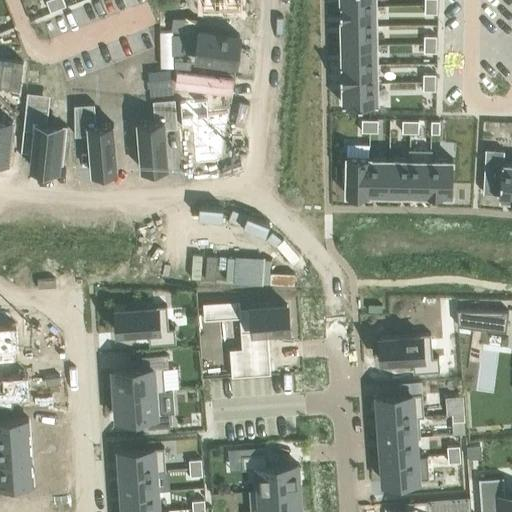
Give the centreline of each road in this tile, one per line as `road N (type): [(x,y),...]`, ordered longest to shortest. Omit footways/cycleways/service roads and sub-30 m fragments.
road 1 (residential): [(88,511),(71,299),(0,297)]
road 2 (residential): [(0,192),(124,197),(242,189)]
road 3 (residential): [(343,511),(332,288)]
road 4 (residential): [(242,189),(267,0)]
road 5 (residential): [(331,216),(511,223)]
road 6 (residential): [(332,288),(511,280)]
road 7 (residential): [(242,189),(313,248),(332,288)]
